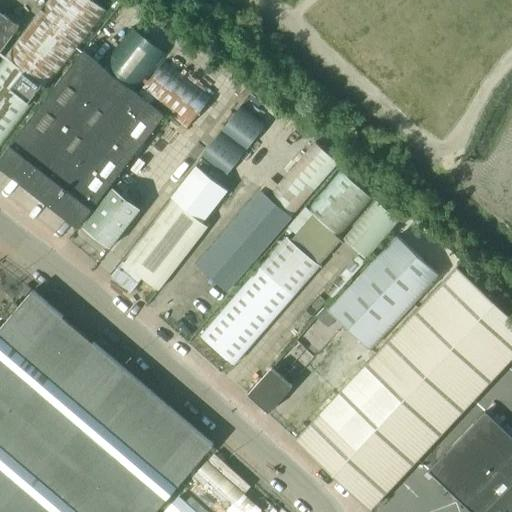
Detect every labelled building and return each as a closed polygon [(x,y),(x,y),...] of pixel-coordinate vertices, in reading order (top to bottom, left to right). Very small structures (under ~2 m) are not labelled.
[(0,146),(106,10),(92,0),(47,0),(0,61),(0,146)] [(0,54),(20,27),(0,11),(0,54)] [(137,93),(167,55),(132,28),(102,67),(137,93)] [(0,157),(0,165),(77,226),(163,114),(82,51),(0,157)] [(210,97),(163,61),(139,92),(186,128),(210,97)] [(242,104),(222,129),(247,149),(267,124),(242,104)] [(222,129),(202,155),(228,174),(247,149),(222,129)] [(302,136),(263,182),(294,209),(334,163),(302,136)] [(348,172),(292,234),(320,259),(376,197),(348,172)] [(113,187),(83,226),(110,247),(140,208),(113,187)] [(227,291),(292,217),(261,189),(196,264),(227,291)] [(378,196),(345,233),(368,254),(401,217),(378,196)] [(208,225),(174,199),(125,263),(159,289),(208,225)] [(201,332),(234,362),(323,262),(290,232),(201,332)] [(397,236),(328,310),(370,348),(439,275),(397,236)] [(511,316),(458,265),(296,438),(371,508),(511,357),(511,316)] [(155,511),(213,445),(93,341),(64,315),(33,289),(0,328),(0,511),(155,511)] [(272,367),(248,393),(269,412),(293,386),(272,367)] [(511,439),(484,413),(430,470),(474,511),(484,511),(511,483),(511,439)] [(511,511),(511,483),(484,511),(511,511)]
